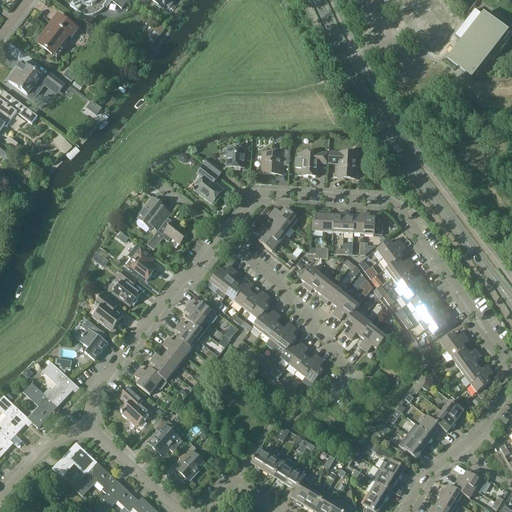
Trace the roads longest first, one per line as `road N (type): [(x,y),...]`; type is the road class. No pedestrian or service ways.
road 1 (residential): [(511,366),(385,197),(265,193),(223,234)]
road 2 (secondary): [(511,301),(389,132),(317,0)]
road 3 (residential): [(221,237),(103,380),(89,429)]
road 4 (residential): [(328,400),(349,372),(281,283),(221,237)]
road 5 (residential): [(89,429),(179,511)]
